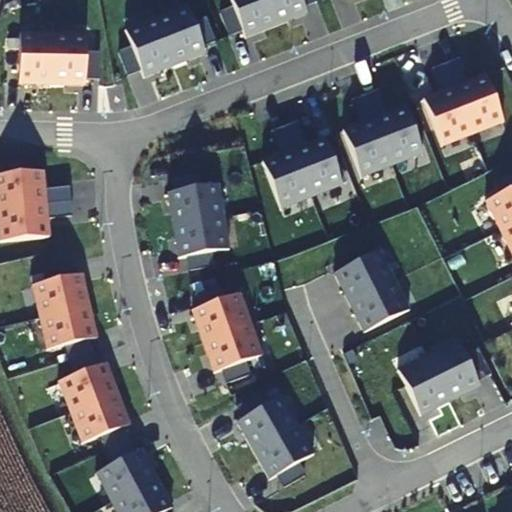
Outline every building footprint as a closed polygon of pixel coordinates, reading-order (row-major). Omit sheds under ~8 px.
[(244,31),(247,38),(277,26),(267,0),(231,0),(234,7),(244,31)] [(267,0),(277,26),(308,14),(305,7),(302,0),(267,0)] [(158,19),(176,66),(207,54),(204,47),(195,24),(188,7),(158,19)] [(222,13),(231,36),(244,31),(234,7),(222,13)] [(142,70),(145,78),(176,66),(158,19),(127,31),(133,47),(142,70)] [(195,24),(204,47),(217,42),(208,19),(195,24)] [(53,86),(55,40),(22,39),(20,85),(53,86)] [(87,87),(88,41),(55,40),(53,86),(87,87)] [(120,52),(129,76),(142,70),(133,47),(120,52)] [(455,88),(468,83),(460,59),(446,64),(455,88)] [(442,93),(455,88),(446,64),(433,70),(442,93)] [(503,119),(486,76),(468,83),(455,88),(472,131),(503,119)] [(472,131),(455,88),(442,93),(425,100),(441,143),(472,131)] [(375,119),(388,114),(379,91),(366,96),(375,119)] [(362,124),(375,119),(366,96),(353,101),(362,124)] [(422,150),(406,107),(388,114),(375,119),(392,162),(422,150)] [(392,162),(375,119),(362,124),(344,131),(361,174),(392,162)] [(342,182),(325,139),(294,151),(311,194),(342,182)] [(311,194),(294,151),(264,163),(280,206),(311,194)] [(42,173),(0,176),(0,209),(45,205),(44,191),(42,173)] [(198,176),(173,180),(176,194),(200,190),(198,176)] [(511,176),(498,183),(504,195),(511,191),(511,176)] [(176,194),(168,195),(173,228),(219,220),(213,187),(200,190),(176,194)] [(44,191),(45,205),(71,203),(69,189),(44,191)] [(501,234),(511,228),(511,191),(504,195),(486,205),(501,234)] [(71,203),(45,205),(47,219),(72,217),(71,203)] [(45,205),(0,209),(0,213),(3,243),(49,238),(47,219),(45,205)] [(219,220),(173,228),(179,260),(186,259),(210,255),(224,253),(219,220)] [(511,228),(501,234),(511,256),(511,228)] [(210,255),(186,259),(188,273),(213,268),(210,255)] [(377,256),(335,276),(350,306),(391,285),(377,256)] [(89,308),(81,276),(36,286),(44,318),(89,308)] [(391,285),(350,306),(365,335),(406,315),(391,285)] [(235,297),(192,312),(203,343),(246,328),(235,297)] [(51,350),(96,340),(89,308),(44,318),(51,350)] [(257,359),(246,328),(203,343),(214,374),(257,359)] [(468,362),(460,346),(430,361),(451,402),(480,387),(479,384),(468,362)] [(480,355),(468,362),(479,384),(491,378),(480,355)] [(451,402),(430,361),(401,376),(421,417),(451,402)] [(117,396),(106,365),(62,382),(74,413),(117,396)] [(86,443),(129,427),(117,396),(74,413),(86,443)] [(277,401),(237,424),(253,452),(293,429),(277,401)] [(253,452),(269,481),(310,458),(293,429),(253,452)] [(156,480),(140,451),(100,473),(115,502),(156,480)] [(120,511),(166,511),(171,509),(156,480),(115,502),(120,511)]
